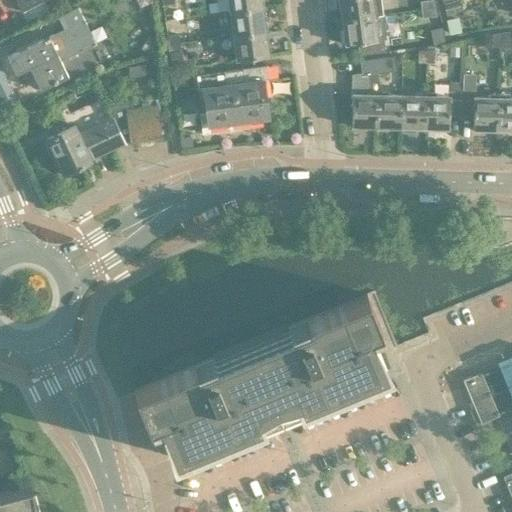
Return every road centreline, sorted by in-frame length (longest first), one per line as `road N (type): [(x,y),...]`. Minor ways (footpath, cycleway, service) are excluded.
road 1 (tertiary): [(63,272),(199,192),(260,178),(324,178)]
road 2 (residential): [(477,511),(416,360),(511,321)]
road 3 (tertiary): [(115,511),(45,337)]
road 4 (tertiary): [(324,178),(511,185)]
road 5 (residential): [(324,178),(304,0)]
